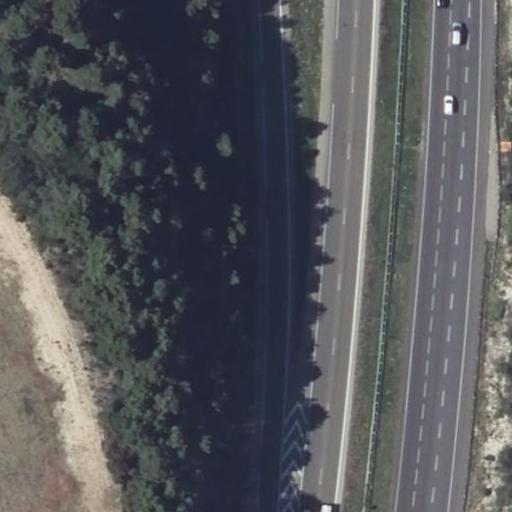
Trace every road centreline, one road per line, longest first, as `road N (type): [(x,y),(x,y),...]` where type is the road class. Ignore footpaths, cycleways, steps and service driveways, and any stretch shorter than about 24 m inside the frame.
road 1 (motorway): [(360,0),(320,511)]
road 2 (motorway): [(273,0),(281,370),(271,511)]
road 3 (motorway): [(442,305),(461,0)]
road 4 (motorway): [(412,511),(442,305)]
road 5 (motorway): [(427,511),(442,305)]
